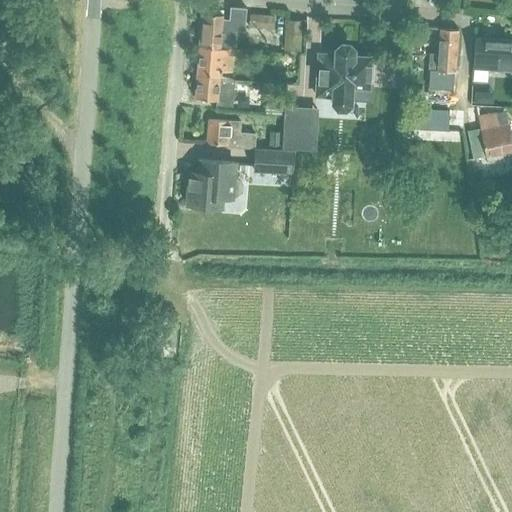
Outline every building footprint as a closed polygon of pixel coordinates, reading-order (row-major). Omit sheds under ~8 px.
[(202,12),(199,46),(235,49),(237,23),(246,24),(247,8),(230,6),(229,19),(223,18),(223,14),(202,12)] [(249,23),(281,26),(282,13),(250,11),(249,23)] [(285,48),(301,48),(302,17),(286,16),(285,48)] [(452,89),(453,71),(455,71),(458,29),(440,28),(437,69),(428,68),(427,87),(452,89)] [(473,68),(511,70),(511,39),(475,37),(473,68)] [(374,95),(374,81),(376,55),(355,54),(355,52),(354,52),(354,48),(349,43),(343,43),(338,48),(338,51),(337,51),(336,58),(319,57),(318,94),(334,95),(334,97),(336,98),(336,101),(340,106),(346,106),(351,102),(351,99),(355,99),(355,95),(374,95)] [(199,46),(197,74),(220,76),(221,70),(231,71),(233,54),(242,55),(243,49),(235,49),(199,46)] [(220,76),(197,74),(195,98),(217,100),(216,104),(232,105),(234,80),(220,76)] [(284,146),(308,147),(310,107),(286,106),(284,146)] [(418,111),(418,129),(448,129),(447,111),(418,111)] [(470,134),(474,158),(511,150),(511,138),(509,122),(507,122),(506,118),(502,119),(500,113),(479,117),(482,132),(470,134)] [(209,119),(207,142),(207,143),(227,145),(227,147),(254,149),(255,134),(240,133),(240,121),(209,119)] [(254,169),(292,171),(293,152),(255,150),(254,169)] [(232,198),(232,195),(236,195),(242,191),(242,183),(237,178),(234,178),(235,162),(202,159),(201,172),(191,172),(188,205),(221,208),(222,197),(232,198)]
